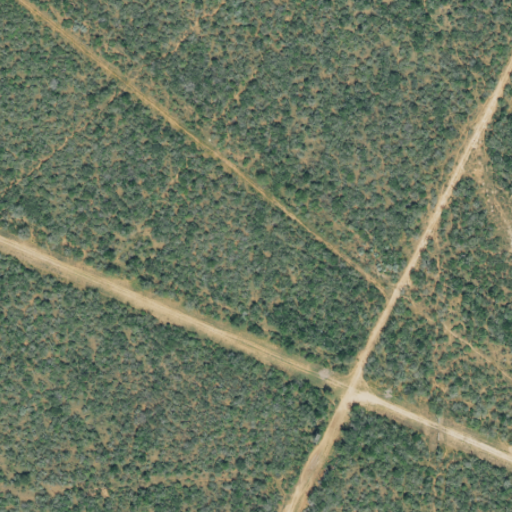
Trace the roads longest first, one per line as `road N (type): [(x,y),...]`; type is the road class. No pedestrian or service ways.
road 1 (residential): [(511,85),(404,299),(384,376),(316,511)]
road 2 (residential): [(384,376),(511,425)]
